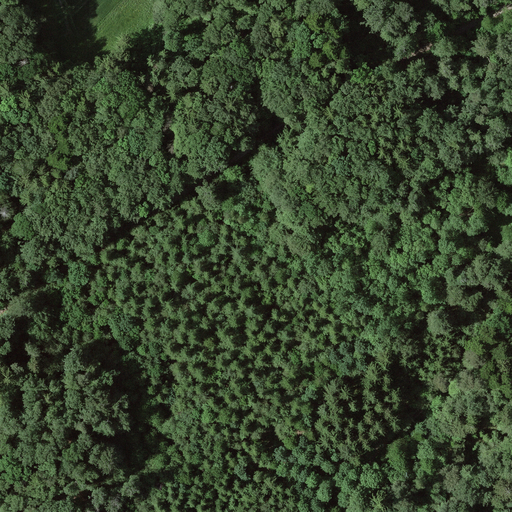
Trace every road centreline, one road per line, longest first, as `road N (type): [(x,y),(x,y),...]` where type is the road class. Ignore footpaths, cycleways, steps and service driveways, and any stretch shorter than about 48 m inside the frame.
road 1 (track): [(0,310),(324,98),(511,3)]
road 2 (track): [(511,323),(390,435),(361,475),(349,511)]
